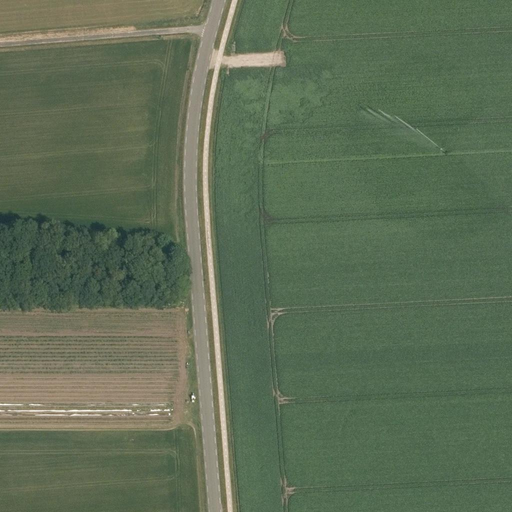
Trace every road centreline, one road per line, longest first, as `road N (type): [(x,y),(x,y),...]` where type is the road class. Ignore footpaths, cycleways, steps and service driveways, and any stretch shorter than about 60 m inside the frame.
road 1 (tertiary): [(214,511),(190,138),(210,28)]
road 2 (unclassified): [(210,28),(0,44)]
